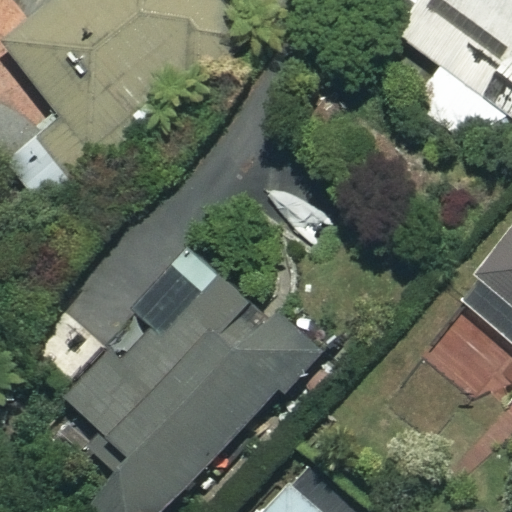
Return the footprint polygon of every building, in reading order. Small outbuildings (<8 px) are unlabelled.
[(256,30),(223,0),(60,0),(9,55),(72,114),(16,174),(73,227),(256,30)] [(511,0),(429,0),(403,38),(444,67),(428,90),(490,133),(506,110),(511,113),(511,0)] [(179,511),(318,367),(201,255),(143,315),(152,323),(78,400),(147,466),(106,508),(110,511),(179,511)] [(511,256),(470,308),(511,342),(511,256)] [(337,511),(304,480),(273,511),(337,511)]
